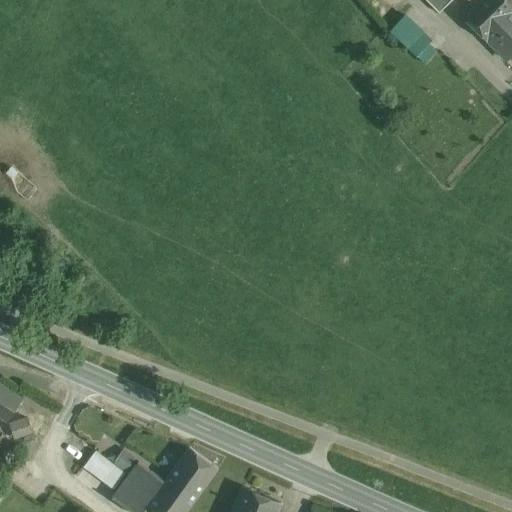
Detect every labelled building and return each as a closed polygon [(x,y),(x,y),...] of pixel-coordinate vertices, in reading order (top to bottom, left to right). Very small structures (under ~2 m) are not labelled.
[(450,0),(426,0),(439,12),(450,0)] [(511,0),(471,0),(470,1),(459,12),(489,43),(490,42),(507,59),(511,54),(511,0)] [(415,57),(434,39),(408,13),(390,32),(415,57)] [(0,413),(6,418),(19,399),(0,386),(0,413)] [(26,414),(8,421),(14,437),(32,430),(26,414)] [(112,459),(94,447),(82,465),(113,485),(135,453),(121,444),(112,459)] [(214,467),(189,449),(171,473),(196,492),(214,467)] [(135,511),(159,480),(134,462),(110,495),(132,511),(135,511)] [(181,511),(196,492),(171,473),(153,497),(172,511),(181,511)] [(276,511),(281,502),(243,486),(231,511),(276,511)]
